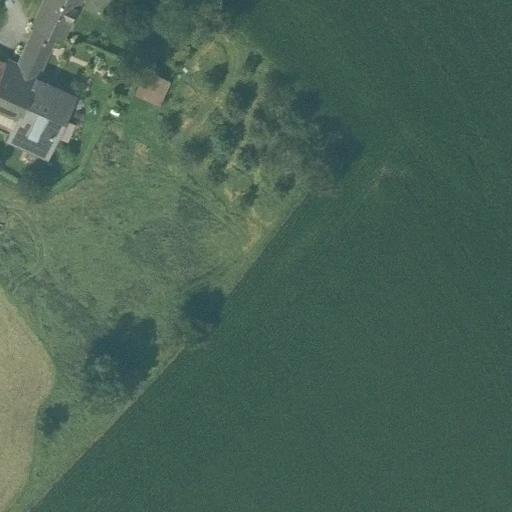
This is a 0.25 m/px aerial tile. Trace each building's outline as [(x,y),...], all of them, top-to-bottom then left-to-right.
[(75,0),(41,0),(33,19),(36,21),(56,30),(60,32),(75,0)] [(56,30),(36,21),(16,65),(15,66),(36,75),(56,30)] [(16,65),(3,59),(3,60),(0,67),(0,102),(18,111),(19,111),(36,75),(15,66),(16,65)] [(171,72),(149,64),(139,89),(161,97),(171,72)] [(72,92),(36,75),(19,111),(18,111),(7,133),(45,151),(72,92)]
